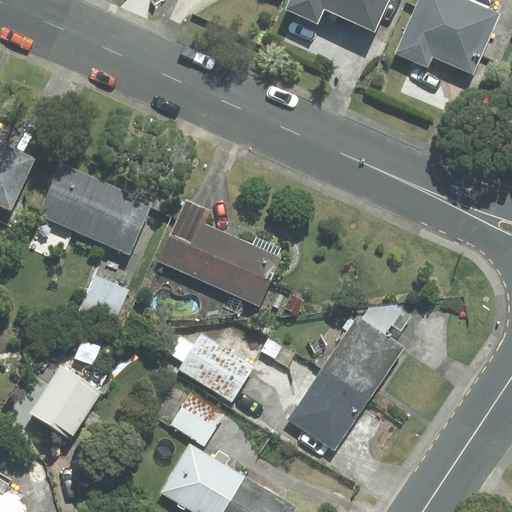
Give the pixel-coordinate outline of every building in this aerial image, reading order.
[(374,31),(388,0),(290,0),(287,8),(317,22),(323,8),(374,31)] [(473,73),(499,14),(466,0),(419,0),(397,52),(427,66),(432,55),(473,73)] [(511,73),(497,103),(511,108),(511,73)] [(0,204),(11,210),(34,159),(0,143),(0,204)] [(151,204),(62,165),(40,215),(129,254),(151,204)] [(254,246),(205,225),(211,211),(185,199),(157,262),(260,307),(284,250),(257,238),(254,246)] [(114,323),(127,290),(94,277),(80,309),(114,323)] [(369,308),(361,319),(385,335),(391,325),(401,331),(411,317),(393,305),(369,308)] [(323,368),(368,399),(404,348),(385,335),(361,319),(358,316),(323,368)] [(253,367),(202,335),(181,369),(232,401),(253,367)] [(296,355),(269,338),(261,351),(288,368),(296,355)] [(101,392),(60,366),(30,413),(70,439),(101,392)] [(368,399),(323,368),(288,419),(334,450),(368,399)] [(187,387),(168,375),(148,408),(167,419),(187,387)] [(223,414),(190,394),(171,425),(204,445),(223,414)] [(0,511),(26,511),(25,508),(21,502),(15,496),(5,492),(12,480),(0,472),(0,412),(1,410),(0,409),(0,511)] [(194,511),(223,511),(245,477),(190,444),(161,492),(194,511)] [(293,511),(296,508),(245,477),(223,511),(293,511)]
